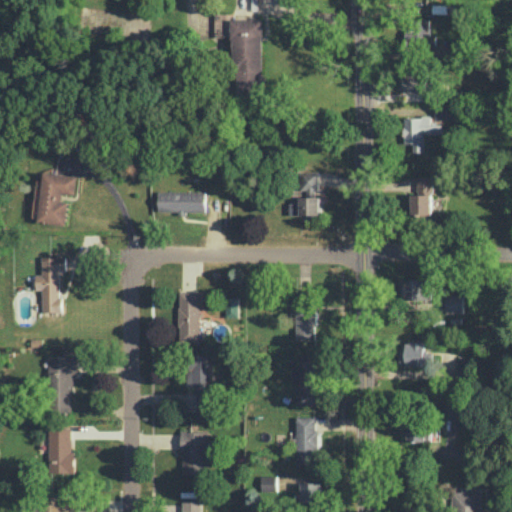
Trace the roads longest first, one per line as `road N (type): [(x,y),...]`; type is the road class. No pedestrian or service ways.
road 1 (tertiary): [(368,511),(366,0)]
road 2 (residential): [(134,264),(165,256),(511,254)]
road 3 (residential): [(131,511),(134,264)]
